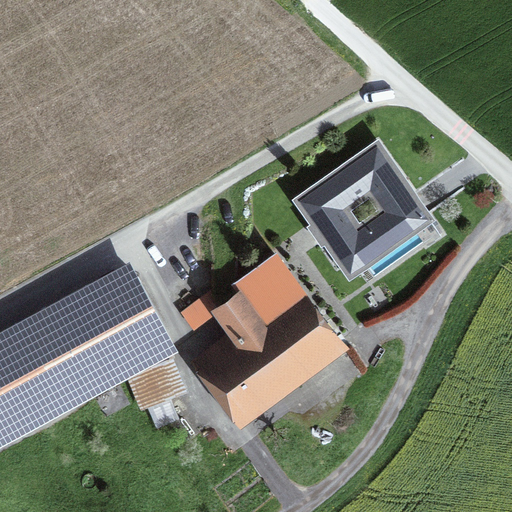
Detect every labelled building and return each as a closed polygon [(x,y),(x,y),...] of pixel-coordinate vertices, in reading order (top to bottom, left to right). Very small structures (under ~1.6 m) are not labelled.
[(434,218),(436,216),(425,200),(379,135),(291,196),(309,222),(306,224),(312,233),(321,245),(324,243),(349,277),(434,218)] [(227,330),(190,358),(240,426),(349,346),(277,248),(230,282),(235,288),(218,301),(209,288),(180,309),(194,328),(214,313),(227,330)] [(129,257),(0,327),(0,443),(178,347),(129,257)] [(174,357),(127,376),(140,409),(148,406),(156,427),(179,418),(171,396),(187,390),(174,357)] [(208,485),(191,497),(201,511),(218,499),(208,485)]
